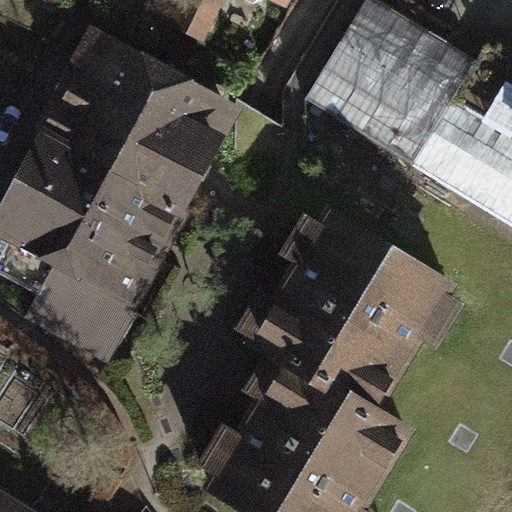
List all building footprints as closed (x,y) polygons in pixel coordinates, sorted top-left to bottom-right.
[(225,0),(189,0),(169,43),(199,57),(225,0)] [(480,57),(384,0),(362,0),(304,95),(415,159),(413,164),(511,222),(511,59),(487,43),(480,57)] [(241,104),(95,28),(75,67),(55,104),(5,198),(0,208),(0,268),(38,289),(24,315),(107,359),(176,228),(213,158),(241,104)] [(319,226),(309,221),(285,263),(240,340),(270,357),(238,414),(205,471),(224,482),(214,499),(237,511),(373,511),(416,439),(389,423),(430,352),(441,359),(470,309),(459,303),(464,294),(326,215),(319,226)] [(0,511),(40,511),(0,487),(0,511)]
